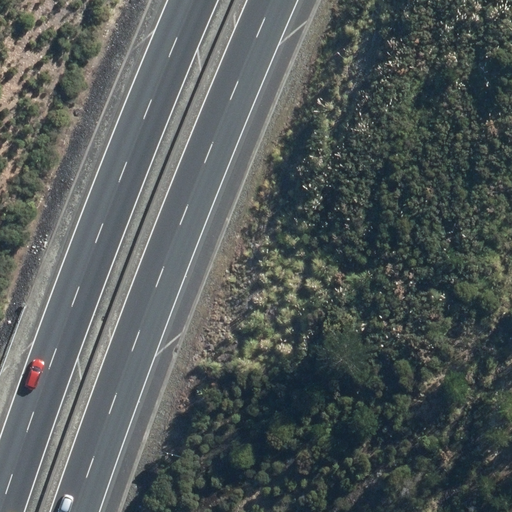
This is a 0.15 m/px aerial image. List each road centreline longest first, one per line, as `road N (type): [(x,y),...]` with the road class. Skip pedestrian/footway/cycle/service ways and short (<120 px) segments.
road 1 (motorway): [(272,0),(76,511)]
road 2 (motorway): [(0,511),(75,294),(193,0)]
